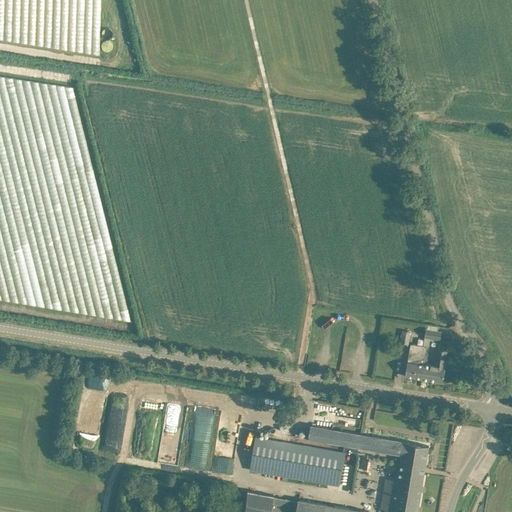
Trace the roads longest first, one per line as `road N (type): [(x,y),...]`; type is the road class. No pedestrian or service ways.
road 1 (unclassified): [(496,407),(0,328)]
road 2 (unclassified): [(496,407),(491,356),(449,281),(382,0)]
